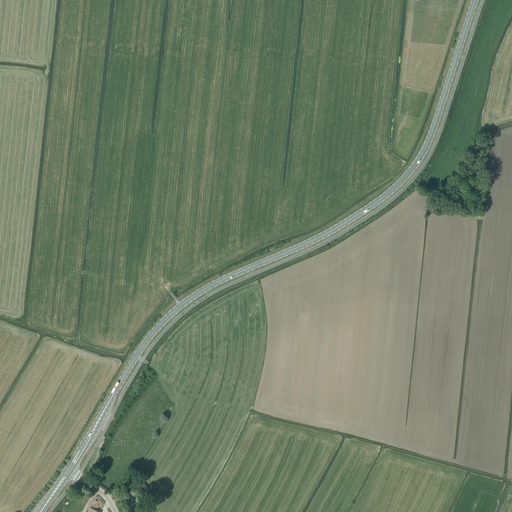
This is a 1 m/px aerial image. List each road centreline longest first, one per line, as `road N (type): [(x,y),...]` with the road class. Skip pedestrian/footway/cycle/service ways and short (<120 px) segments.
road 1 (primary): [(68,469),(149,336),(184,302),(320,237),(399,183),(429,138),(475,0)]
road 2 (track): [(428,205),(470,218),(490,214),(493,146),(511,130)]
